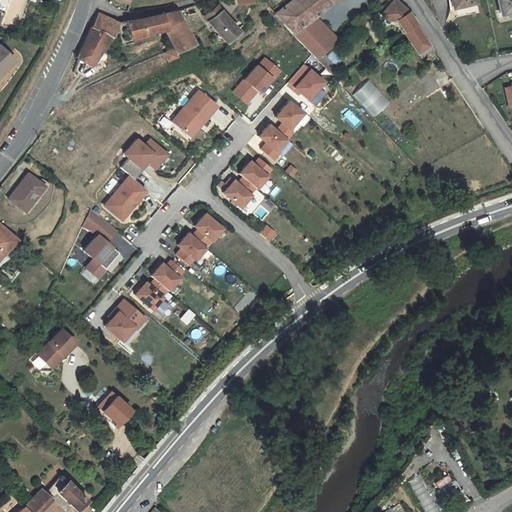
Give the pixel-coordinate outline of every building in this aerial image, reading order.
[(304,0),(292,0),(274,15),(292,33),(313,16),(334,0),(305,0),(304,0)] [(405,10),(400,6),(393,0),(390,0),(377,10),(392,23),(395,20),(417,53),(429,45),(415,24),(407,12),(405,10)] [(509,13),(511,12),(511,0),(497,0),(500,13),(508,11),(509,13)] [(475,4),(452,8),(454,17),(476,13),(475,4)] [(216,5),(201,16),(205,21),(223,42),(235,31),(219,11),(216,5)] [(124,21),(129,38),(144,33),(150,33),(163,30),(174,53),(176,52),(193,44),(177,11),(141,19),(124,21)] [(97,13),(91,28),(110,37),(112,38),(117,22),(97,13)] [(313,16),(292,33),(316,59),(338,42),(313,16)] [(110,37),(91,28),(85,39),(103,48),(110,37)] [(144,33),(129,38),(131,43),(151,37),(150,33),(144,33)] [(103,48),(85,39),(75,58),(77,59),(90,66),(103,48)] [(429,45),(417,53),(420,57),(431,50),(429,45)] [(0,70),(12,59),(0,47),(0,70)] [(324,54),(319,59),(330,70),(339,61),(331,52),(326,57),(324,54)] [(279,70),(265,58),(258,67),(256,65),(234,92),(246,103),(256,90),(258,92),(270,78),(271,79),(279,70)] [(312,66),(293,86),(310,101),(328,81),(312,66)] [(341,75),(334,79),(343,89),(349,83),(341,75)] [(375,116),(390,102),(368,80),(354,94),(375,116)] [(443,85),(406,106),(442,172),(480,151),(443,85)] [(216,105),(199,90),(172,121),(188,135),(200,121),(202,122),(216,105)] [(302,112),(288,100),(274,116),(281,123),(275,129),(285,138),(291,131),(288,128),(302,112)] [(275,129),(268,123),(257,136),(265,142),(259,149),(272,160),(277,153),(275,150),(285,138),(275,129)] [(275,150),(281,156),(292,145),(285,138),(275,150)] [(130,176),(134,179),(143,169),(140,167),(145,160),(154,168),(166,154),(150,140),(144,146),(137,140),(124,154),(129,158),(120,168),(130,176)] [(271,169),(258,158),(253,164),(249,161),(238,174),(242,177),(254,188),(256,189),(266,176),(265,175),(271,169)] [(294,170),(289,165),(284,170),(289,175),(294,170)] [(43,186),(27,173),(7,199),(23,212),(43,186)] [(130,176),(104,205),(120,220),(146,190),(134,179),(130,176)] [(254,188),(242,177),(236,183),(233,180),(222,193),(239,208),(250,195),(249,194),(254,188)] [(116,231),(91,209),(83,227),(92,231),(97,236),(83,251),(93,259),(85,268),(97,278),(118,253),(106,242),(116,231)] [(221,228),(203,213),(192,225),(196,229),(191,235),(203,246),(209,240),(210,241),(221,228)] [(0,254),(15,239),(0,225),(0,254)] [(191,235),(187,232),(176,244),(180,248),(174,254),(187,265),(192,259),(193,260),(204,247),(203,246),(191,235)] [(21,244),(15,239),(0,254),(0,262),(6,256),(7,258),(21,244)] [(182,271),(169,260),(164,266),(160,263),(149,275),(153,279),(166,289),(167,290),(178,278),(176,277),(182,271)] [(166,289),(153,279),(147,285),(144,282),(133,294),(150,309),(151,308),(159,315),(168,304),(160,298),(161,297),(160,296),(166,289)] [(111,318),(105,325),(124,343),(148,316),(125,296),(108,316),(111,318)] [(192,314),(187,309),(183,314),(188,318),(192,314)] [(185,323),(188,318),(183,314),(179,318),(185,323)] [(61,329),(36,354),(50,368),(74,342),(61,329)] [(129,410),(111,393),(98,407),(116,425),(129,410)] [(116,425),(114,426),(116,428),(131,412),(129,410),(116,425)] [(437,511),(421,474),(410,479),(424,511),(437,511)] [(60,475),(50,486),(57,493),(68,502),(76,510),(86,500),(60,475)] [(50,486),(46,490),(50,493),(48,496),(51,499),(56,495),(66,504),(68,502),(57,493),(50,486)] [(40,489),(24,507),(28,511),(38,511),(51,499),(48,496),(50,493),(46,490),(44,493),(40,489)] [(404,511),(399,503),(385,511),(404,511)]
